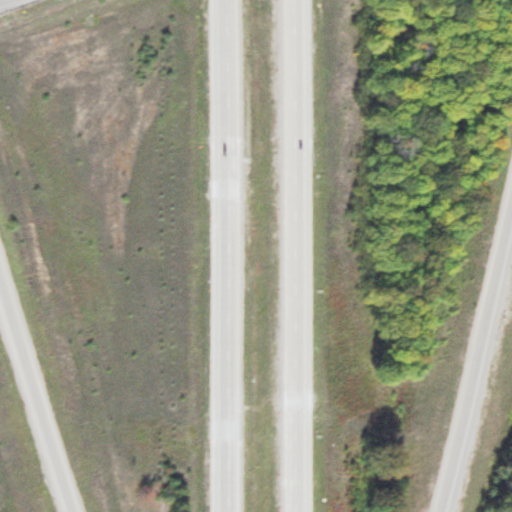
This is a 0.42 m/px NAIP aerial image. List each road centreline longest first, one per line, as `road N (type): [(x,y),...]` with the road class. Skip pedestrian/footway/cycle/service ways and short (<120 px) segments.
road 1 (motorway): [(231,0),(232,511)]
road 2 (motorway): [(296,511),(297,0)]
road 3 (motorway): [(435,511),(511,171)]
road 4 (motorway): [(0,287),(67,511)]
